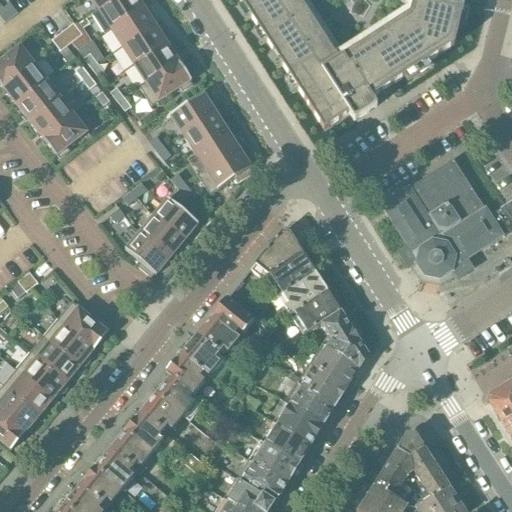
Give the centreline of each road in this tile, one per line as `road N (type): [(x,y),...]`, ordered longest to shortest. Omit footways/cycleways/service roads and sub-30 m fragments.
road 1 (residential): [(173,314),(114,268),(0,123)]
road 2 (residential): [(0,181),(86,291),(151,347)]
road 3 (residential): [(151,347),(15,511)]
road 4 (residential): [(422,352),(308,174)]
road 5 (residential): [(308,174),(190,0)]
road 6 (residential): [(302,511),(378,391),(422,352)]
road 7 (residential): [(308,174),(270,198),(173,314)]
road 8 (residential): [(511,503),(422,352)]
road 9 (residential): [(511,145),(483,98),(507,0)]
